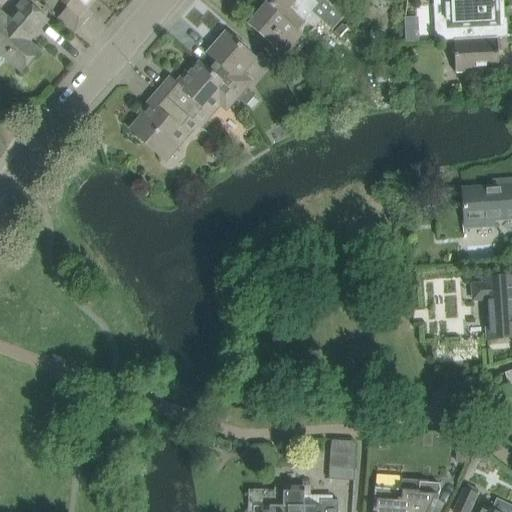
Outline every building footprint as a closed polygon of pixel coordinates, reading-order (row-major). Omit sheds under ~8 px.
[(53,0),(65,10),(57,19),(74,35),(92,14),(86,9),(93,0),(53,0)] [(261,0),(266,4),(282,17),(302,35),(304,37),(308,32),(310,34),(314,29),(312,28),(319,19),(334,31),(345,19),(333,8),(323,0),(261,0)] [(340,0),(323,0),(333,8),(340,0)] [(435,41),(448,40),(507,37),(506,19),(496,20),(495,0),(447,0),(448,22),(435,23),(435,41)] [(0,12),(0,68),(8,60),(21,71),(38,52),(28,43),(46,21),(24,1),(8,20),(0,12)] [(302,35),(282,17),(266,4),(257,14),(255,13),(246,23),(284,56),(302,35)] [(343,25),(335,34),(344,43),(352,33),(343,25)] [(207,69),(207,70),(235,94),(235,95),(237,97),(251,109),(258,102),(253,98),(255,96),(246,88),(251,82),(242,74),(255,59),(226,33),(207,54),(215,61),(207,69)] [(507,37),(448,40),(448,41),(454,41),(455,73),(499,71),(498,44),(507,43),(507,37)] [(394,61),(384,62),(386,81),(386,85),(396,84),(394,61)] [(414,62),(405,62),(406,75),(415,74),(414,62)] [(170,79),(159,91),(197,125),(220,100),(226,105),(235,95),(235,94),(207,70),(207,69),(200,63),(179,86),(170,79)] [(298,71),(289,76),(294,85),(303,80),(298,71)] [(197,125),(159,91),(148,103),(151,106),(130,130),(159,155),(170,143),(177,149),(197,125)] [(511,186),(489,188),(463,190),(465,222),(494,220),(511,218),(511,186)] [(511,278),(484,280),(485,300),(488,339),(511,337),(511,278)] [(331,440),(329,468),(354,470),(356,446),(352,441),(331,440)] [(456,443),(455,462),(467,463),(469,444),(456,443)] [(375,488),(373,511),(430,511),(440,491),(439,484),(427,484),(427,483),(401,481),(401,490),(375,488)] [(338,511),(339,501),(320,501),(320,507),(304,507),(305,487),(284,486),(284,484),(275,484),(274,490),(248,490),(248,507),(263,507),(262,511),(338,511)] [(464,490),(453,511),(511,511),(511,507),(497,500),(492,511),(482,507),(481,507),(473,503),(477,496),(464,490)]
